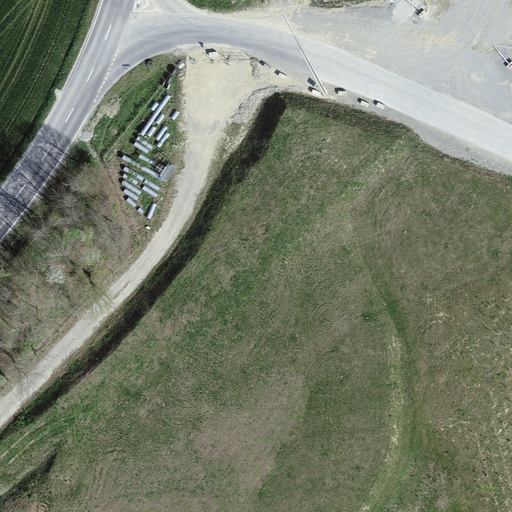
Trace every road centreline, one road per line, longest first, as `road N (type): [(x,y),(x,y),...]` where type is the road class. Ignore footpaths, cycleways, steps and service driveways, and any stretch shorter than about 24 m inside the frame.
road 1 (track): [(244,32),(212,98),(190,183),(165,237),(0,415)]
road 2 (unclassified): [(511,144),(360,71),(244,32),(116,23)]
road 3 (secondary): [(0,223),(58,142),(116,23)]
